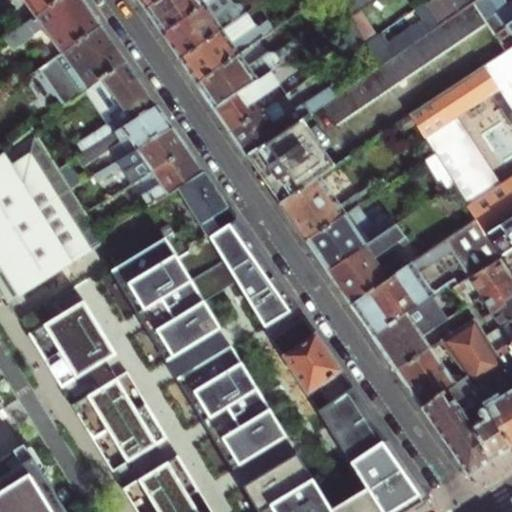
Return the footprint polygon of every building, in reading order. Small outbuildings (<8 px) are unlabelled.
[(0,0),(0,1),(1,3),(5,0),(24,0),(36,18),(61,0),(0,0)] [(89,6),(84,0),(61,0),(36,18),(8,38),(11,43),(12,45),(14,46),(15,47),(16,47),(18,47),(19,46),(31,38),(49,64),(102,26),(89,6)] [(137,0),(145,12),(161,0),(137,0)] [(161,0),(145,12),(155,26),(162,36),(212,0),(161,0)] [(231,0),(212,0),(162,36),(172,50),(179,60),(246,13),(261,3),(259,0),(246,0),(241,4),(235,4),(231,0)] [(376,0),(338,0),(350,18),(361,10),(376,0)] [(443,26),(474,4),(480,0),(428,0),(426,1),(443,26)] [(511,0),(480,0),(474,4),(485,21),(494,15),(503,29),(511,22),(511,0)] [(485,21),(474,4),(443,26),(423,39),(397,56),(381,67),(335,97),(324,105),(337,127),(488,26),(485,21)] [(361,10),(350,18),(365,42),(377,34),(361,10)] [(246,13),(179,60),(189,74),(197,86),(259,42),(275,31),(267,21),(257,28),(246,13)] [(511,48),(511,22),(503,29),(494,15),(485,21),(488,26),(506,52),(511,48)] [(114,44),(102,26),(49,64),(47,65),(74,102),(92,89),(127,62),(114,44)] [(389,44),(397,56),(423,39),(415,27),(389,44)] [(332,31),(307,47),(214,110),(223,123),(230,133),(284,97),(347,55),(332,31)] [(377,34),(365,42),(381,67),(397,56),(389,44),(381,32),(377,34)] [(259,42),(197,86),(208,102),(214,110),(307,47),(300,38),(274,55),(267,55),(259,42)] [(511,48),(506,52),(411,116),(416,125),(426,141),(456,122),(501,92),(511,108),(511,48)] [(144,87),(127,62),(92,89),(115,122),(81,146),(87,155),(158,106),(144,87)] [(293,111),(284,97),(230,133),(239,146),(246,157),(301,120),(324,105),(335,97),(329,87),(293,111)] [(158,106),(87,155),(80,161),(86,169),(113,152),(120,163),(173,128),(165,117),(158,106)] [(416,125),(411,116),(398,125),(403,133),(416,125)] [(334,168),(301,120),(246,157),(266,186),(280,205),(320,178),(334,168)] [(456,122),(426,141),(435,155),(424,163),(437,185),(440,183),(447,193),(448,193),(455,188),(466,206),(498,185),(456,122)] [(173,128),(120,163),(95,179),(99,185),(123,171),(125,175),(136,170),(143,181),(189,151),(180,139),(173,128)] [(35,132),(0,158),(0,288),(11,306),(107,245),(35,132)] [(189,151),(143,181),(136,185),(149,207),(179,189),(205,174),(197,163),(189,151)] [(205,174),(179,189),(210,238),(223,231),(222,230),(214,218),(229,208),(218,193),(205,174)] [(320,178),(280,205),(296,228),(305,242),(360,206),(378,193),(372,185),(339,206),(334,199),(336,193),(330,184),(323,183),(320,178)] [(476,222),(487,238),(511,220),(511,181),(501,189),(498,185),(466,206),(476,222)] [(466,206),(455,188),(448,193),(459,210),(466,206)] [(360,206),(305,242),(318,260),(327,274),(395,228),(390,221),(376,231),(360,206)] [(267,330),(298,308),(282,285),(237,220),(222,230),(223,231),(210,238),(267,330)] [(511,220),(487,238),(500,259),(511,276),(511,220)] [(420,260),(351,307),(362,324),(371,336),(435,293),(422,273),(454,253),(470,278),(500,259),(487,238),(476,222),(420,260)] [(398,227),(395,228),(327,274),(339,291),(351,307),(420,260),(398,227)] [(168,240),(114,273),(169,364),(223,331),(168,240)] [(481,297),(511,277),(511,276),(500,259),(470,278),(475,287),(481,297)] [(493,314),(511,301),(511,277),(481,297),(485,303),(493,314)] [(463,283),(454,289),(457,293),(466,287),(463,283)] [(435,293),(371,336),(381,351),(392,367),(426,345),(422,338),(438,327),(428,314),(443,303),(435,293)] [(502,329),(511,322),(511,301),(493,314),(497,321),(502,329)] [(381,511),(370,494),(340,511),(333,511),(301,459),(247,493),(258,511),(213,511),(182,461),(161,474),(152,459),(174,446),(133,379),(122,386),(111,369),(122,362),(88,309),(73,318),(68,309),(64,312),(60,307),(50,313),(58,327),(34,342),(67,396),(96,379),(106,396),(78,413),(119,479),(134,470),(143,485),(128,494),(138,511),(381,511)] [(511,343),(511,342),(511,322),(502,329),(506,334),(511,343)] [(475,323),(445,342),(468,380),(454,388),(448,392),(453,401),(505,368),(495,353),(475,323)] [(328,405),(353,388),(335,361),(316,334),(284,357),(310,398),(318,412),(328,405)] [(505,368),(511,380),(511,344),(511,343),(495,353),(505,368)] [(426,345),(392,367),(393,368),(407,388),(422,409),(448,392),(454,388),(427,346),(426,345)] [(236,352),(182,386),(236,476),(290,442),(236,352)] [(453,401),(491,462),(511,448),(511,380),(505,368),(453,401)] [(353,388),(328,405),(318,412),(370,494),(381,511),(409,511),(430,499),(353,388)] [(448,392),(422,409),(435,428),(468,476),(479,469),(491,462),(453,401),(448,392)] [(0,511),(71,511),(37,456),(0,479),(0,511)]
